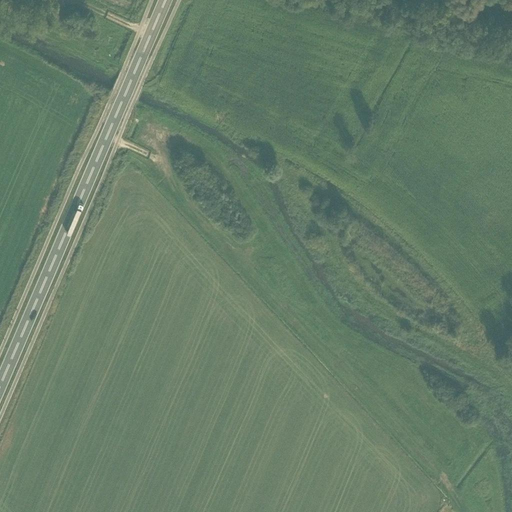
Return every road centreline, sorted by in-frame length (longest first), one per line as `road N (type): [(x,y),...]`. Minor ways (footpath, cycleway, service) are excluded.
road 1 (secondary): [(0,389),(164,0)]
road 2 (track): [(124,65),(0,9)]
